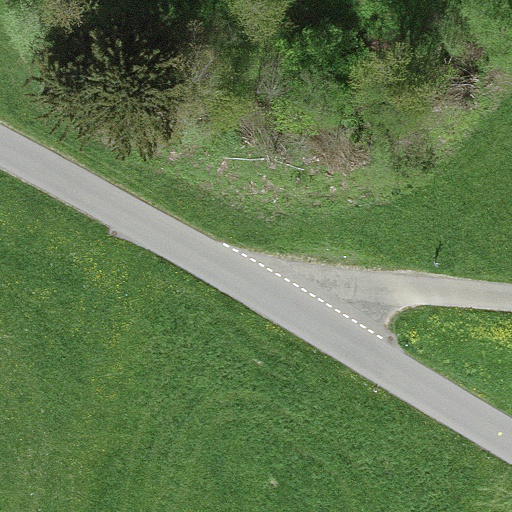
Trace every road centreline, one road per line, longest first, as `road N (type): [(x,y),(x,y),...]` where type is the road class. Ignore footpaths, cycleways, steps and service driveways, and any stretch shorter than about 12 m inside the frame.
road 1 (tertiary): [(511,446),(0,147)]
road 2 (track): [(511,301),(371,292),(315,325)]
